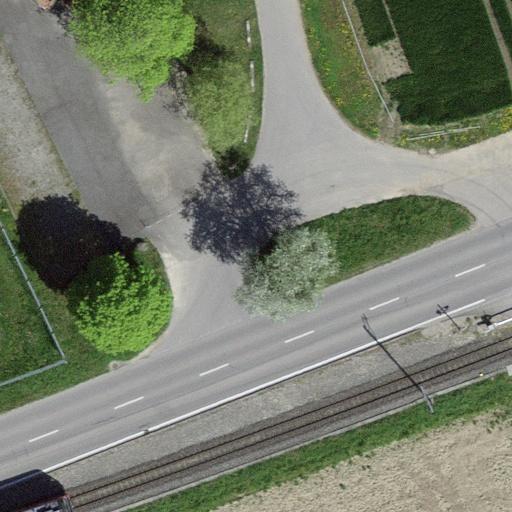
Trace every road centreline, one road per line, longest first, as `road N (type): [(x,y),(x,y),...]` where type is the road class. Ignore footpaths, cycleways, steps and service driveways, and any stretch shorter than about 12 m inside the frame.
road 1 (secondary): [(0,457),(511,255)]
road 2 (track): [(278,0),(299,89),(319,131),(355,161),(472,176),(511,197)]
